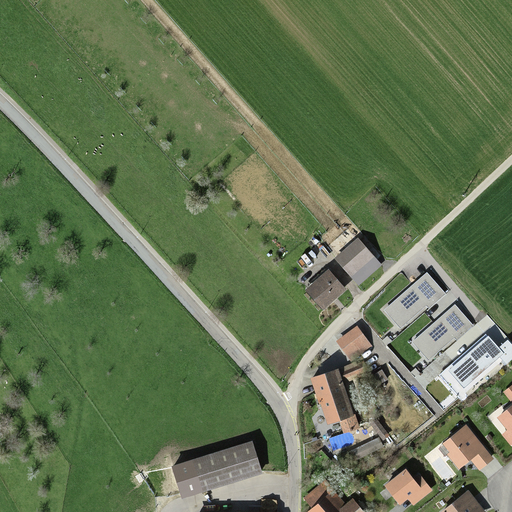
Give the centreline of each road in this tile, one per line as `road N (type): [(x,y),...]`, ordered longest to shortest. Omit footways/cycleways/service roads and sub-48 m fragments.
road 1 (tertiary): [(292,511),(292,445),(273,399),(0,100)]
road 2 (track): [(511,161),(312,355),(299,374),(289,428)]
